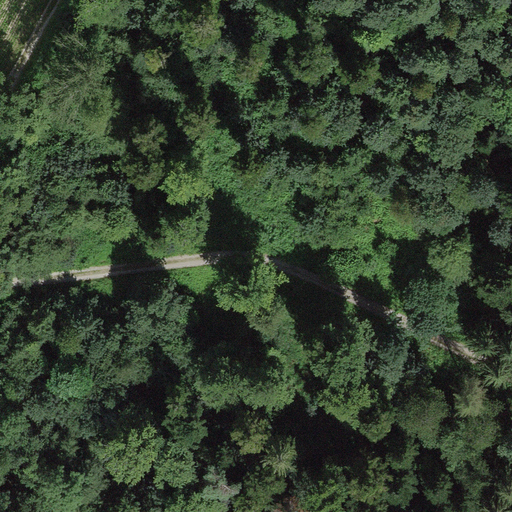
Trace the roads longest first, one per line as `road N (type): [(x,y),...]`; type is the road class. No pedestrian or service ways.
road 1 (track): [(511,366),(325,281),(233,256),(0,281)]
road 2 (track): [(0,383),(191,511)]
